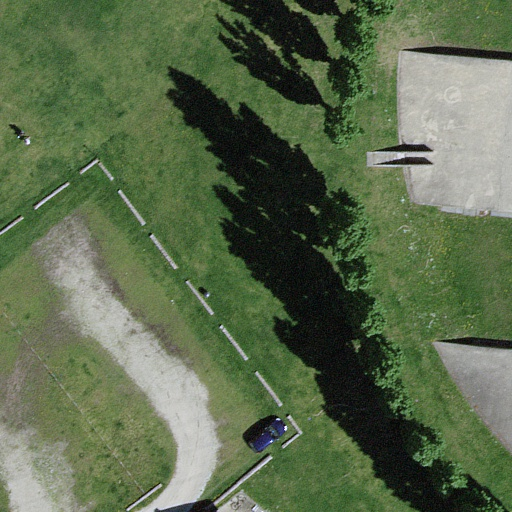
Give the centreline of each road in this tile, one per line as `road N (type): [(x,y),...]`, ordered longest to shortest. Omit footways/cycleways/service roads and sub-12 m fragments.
road 1 (motorway): [(0,375),(511,424)]
road 2 (motorway): [(511,138),(0,108)]
